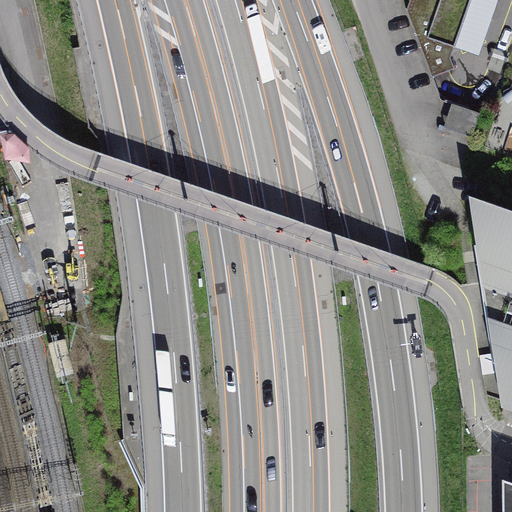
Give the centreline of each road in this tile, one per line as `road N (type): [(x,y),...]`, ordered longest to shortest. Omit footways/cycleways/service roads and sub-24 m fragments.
road 1 (motorway): [(402,511),(378,283),(330,105),(291,0)]
road 2 (motorway): [(183,0),(244,272),(262,511)]
road 3 (motorway): [(310,511),(292,266),(234,0)]
road 4 (motorway): [(115,0),(166,282),(182,511)]
